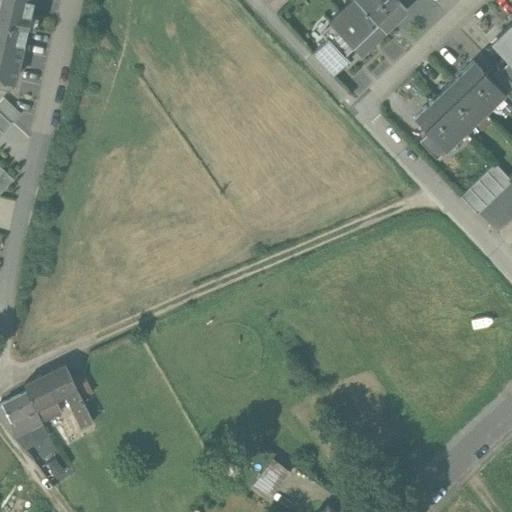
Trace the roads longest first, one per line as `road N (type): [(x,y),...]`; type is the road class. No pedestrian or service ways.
road 1 (track): [(95,334),(435,194)]
road 2 (residential): [(6,307),(72,0)]
road 3 (residential): [(511,271),(357,113)]
road 4 (residential): [(357,113),(474,0)]
road 5 (residential): [(357,113),(246,0)]
road 6 (residential): [(410,511),(511,402)]
